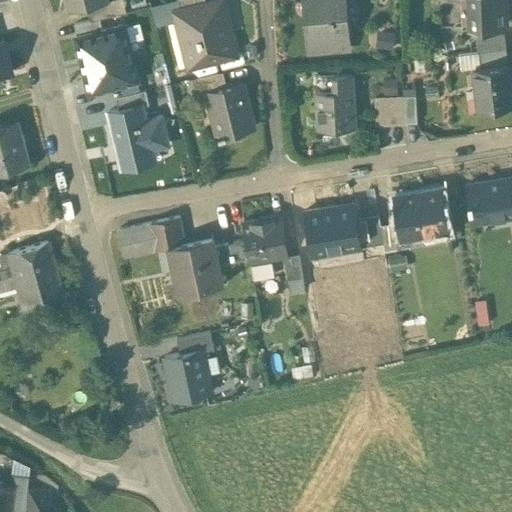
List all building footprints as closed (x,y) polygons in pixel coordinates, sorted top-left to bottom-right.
[(68,0),(70,9),(88,4),(104,0),(68,0)] [(104,0),(88,4),(91,19),(127,10),(124,0),(104,0)] [(181,10),(176,11),(189,66),(236,54),(222,0),(220,0),(207,3),(181,10)] [(206,0),(178,0),(181,10),(207,3),(206,0)] [(342,0),(308,0),(312,41),(345,40),(342,0)] [(467,0),(469,26),(506,24),(505,4),(503,4),(503,0),(467,0)] [(101,17),(75,24),(79,36),(103,30),(101,17)] [(79,36),(77,37),(83,57),(84,57),(87,69),(86,70),(91,90),(137,78),(124,25),(79,36)] [(379,28),(376,45),(393,48),(395,31),(379,28)] [(504,34),(478,38),(479,52),(506,49),(504,34)] [(0,75),(13,72),(3,37),(0,37),(0,75)] [(506,49),(479,52),(481,68),(507,65),(506,49)] [(479,52),(461,55),(463,70),(475,68),(481,68),(479,52)] [(431,58),(416,60),(417,71),(432,70),(431,58)] [(481,68),(475,68),(478,96),(480,108),(511,104),(511,100),(508,65),(507,65),(481,68)] [(219,71),(192,77),(196,94),(208,91),(223,87),(223,86),(219,71)] [(335,89),(317,90),(319,128),(355,126),(352,73),(334,74),(335,89)] [(397,79),(384,79),(385,96),(398,95),(397,79)] [(243,81),(223,86),(223,87),(208,91),(219,133),(217,133),(218,136),(227,134),(227,133),(254,126),(243,81)] [(147,89),(117,96),(120,108),(141,103),(142,105),(150,103),(147,89)] [(403,95),(375,97),(377,125),(405,123),(403,95)] [(416,95),(403,95),(405,123),(417,122),(416,95)] [(478,96),(469,97),(470,109),(480,108),(478,96)] [(142,105),(141,103),(120,108),(110,110),(122,162),(154,155),(151,142),(166,138),(161,116),(145,119),(142,105)] [(0,167),(26,161),(14,119),(0,122),(0,167)] [(501,178),(468,183),(471,200),(470,200),(474,222),(475,222),(474,214),(490,211),(491,219),(511,215),(511,176),(510,176),(511,183),(502,184),(501,178)] [(442,188),(395,196),(399,221),(401,236),(449,228),(442,188)] [(354,205),(338,207),(338,205),(306,210),(314,262),(315,261),(314,251),(328,248),(329,252),(362,246),(357,217),(355,202),(353,202),(354,205)] [(379,213),(357,217),(362,246),(384,242),(381,224),(379,213)] [(282,214),(244,221),(250,257),(250,260),(272,257),(271,251),(272,251),(285,249),(286,254),(288,254),(282,214)] [(180,216),(128,227),(134,253),(171,246),(171,245),(186,241),(180,216)] [(399,221),(381,224),(384,242),(385,250),(403,247),(401,236),(399,221)] [(186,241),(171,245),(171,246),(181,293),(224,284),(219,264),(244,258),(240,239),(215,245),(213,235),(186,241)] [(247,238),(240,240),(244,258),(250,257),(247,238)] [(47,240),(0,252),(0,257),(2,265),(10,262),(12,267),(0,270),(0,285),(16,281),(22,306),(63,295),(47,240)] [(286,254),(284,254),(290,290),(306,288),(300,252),(288,254),(286,254)] [(490,297),(479,298),(482,322),(493,321),(490,297)] [(211,330),(177,337),(180,352),(203,347),(204,350),(214,347),(211,330)] [(180,352),(165,355),(174,398),(212,390),(209,372),(220,370),(217,355),(205,357),(204,350),(203,347),(180,352)] [(29,467),(12,459),(10,474),(28,476),(29,467)] [(28,476),(10,474),(9,486),(10,486),(7,510),(23,511),(26,488),(28,476)] [(9,486),(0,484),(0,511),(7,511),(7,510),(10,486),(9,486)] [(50,491),(26,488),(23,511),(39,511),(40,509),(48,502),(50,491)]
